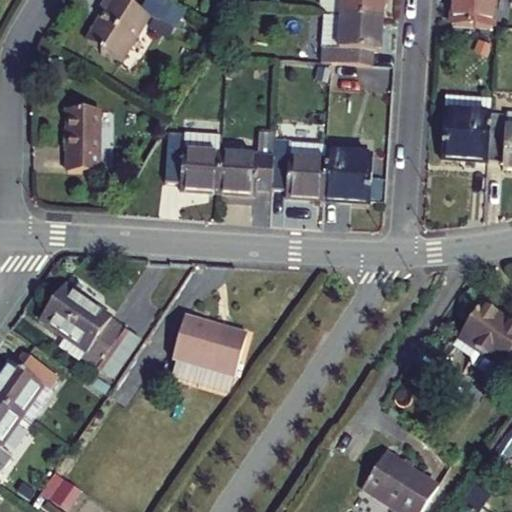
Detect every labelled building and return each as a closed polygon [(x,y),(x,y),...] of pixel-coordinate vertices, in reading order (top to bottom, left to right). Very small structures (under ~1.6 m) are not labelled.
[(136,0),(97,0),(104,4),(86,32),(118,53),(147,7),(136,0)] [(373,40),(375,3),(317,0),(312,51),(331,53),(365,55),(366,40),(373,40)] [(491,12),(491,0),(444,0),(444,8),(491,12)] [(486,92),(441,89),(440,105),(486,108),(486,92)] [(486,108),(440,105),(437,153),(483,154),(486,108)] [(95,108),(63,107),(62,171),(94,171),(95,108)] [(503,108),(486,108),(483,154),(500,156),(499,166),(511,166),(511,124),(502,124),(503,108)] [(511,108),(503,108),(502,124),(511,124),(511,108)] [(259,136),(221,133),(218,175),(260,178),(260,169),(271,170),(275,123),(275,111),(261,111),(259,136)] [(222,116),(171,112),(171,117),(169,163),(187,165),(187,174),(218,175),(221,133),(222,116)] [(292,124),(275,123),(271,170),(290,172),(290,179),(323,181),(325,138),(292,138),(292,124)] [(326,126),(292,124),(292,138),(325,138),(326,131),(326,126)] [(326,131),(325,138),(323,181),(369,184),(372,134),(326,131)] [(79,355),(93,365),(119,329),(105,320),(109,314),(62,280),(38,315),(63,333),(56,343),(77,358),(79,355)] [(457,345),(500,375),(511,358),(511,324),(484,305),(457,345)] [(158,361),(219,379),(232,334),(172,316),(158,361)] [(5,359),(0,366),(0,402),(18,415),(49,372),(21,352),(12,364),(5,359)] [(0,468),(1,469),(10,457),(0,449),(0,441),(18,415),(0,402),(0,468)] [(352,486),(391,511),(409,511),(429,482),(376,448),(352,486)] [(39,493),(66,511),(81,490),(55,471),(39,493)]
